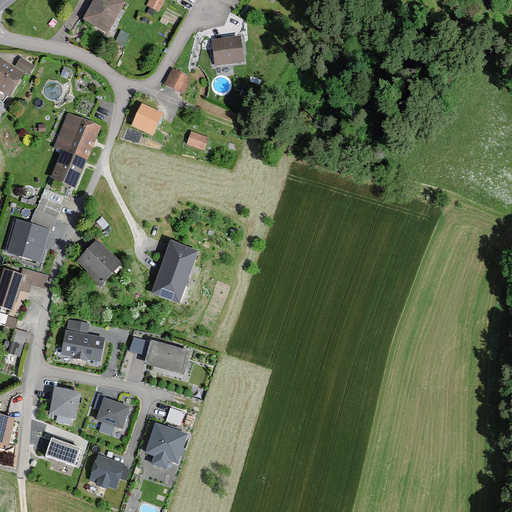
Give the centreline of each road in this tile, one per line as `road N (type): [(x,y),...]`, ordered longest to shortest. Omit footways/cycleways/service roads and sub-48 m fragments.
road 1 (residential): [(0,35),(102,69),(122,91),(115,131),(40,321),(26,383),(21,473)]
road 2 (track): [(151,89),(511,224)]
